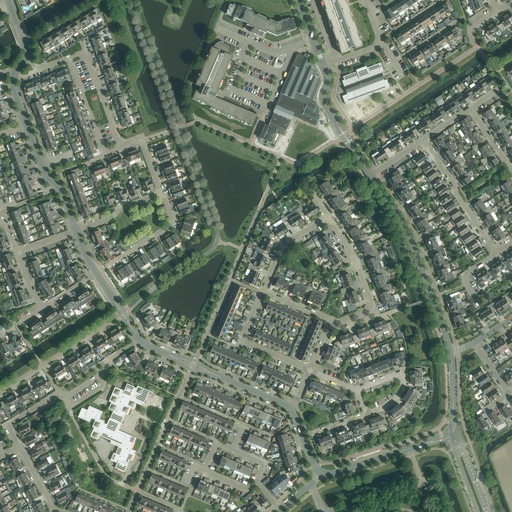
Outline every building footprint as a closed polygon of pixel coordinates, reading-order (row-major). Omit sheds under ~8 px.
[(328,21),(329,24),(329,26),(331,29),(332,29),(336,40),(336,41),(336,45),(338,48),(339,48),(341,54),(350,51),(349,48),(353,47),(354,49),(363,46),(361,40),(360,36),(358,32),(354,21),(353,17),(351,13),(347,2),(346,0),(320,0),(322,2),(321,2),(322,6),(324,10),(329,21),(328,21)] [(484,0),(471,5),(473,11),(474,11),(475,13),(478,12),(477,10),(484,7),(482,3),(484,2),(484,0)] [(398,3),(403,11),(408,8),(403,1),(398,3)] [(441,7),(445,14),(450,11),(451,12),(452,12),(453,11),(453,10),(453,9),(448,2),(441,7)] [(394,6),(399,14),(403,11),(398,3),(394,6)] [(234,17),(246,23),(247,23),(246,25),(248,26),(247,29),(251,30),(250,32),(262,38),(264,33),(266,34),(266,32),(276,36),(297,28),(293,18),(285,21),(284,20),(280,21),(281,23),(277,24),(272,22),(273,21),(269,19),(269,21),(253,14),(254,13),(238,6),(237,7),(230,4),(225,14),(234,18),(234,17)] [(389,9),(395,19),(396,19),(394,16),(399,14),(394,6),(389,9)] [(436,10),(441,17),(445,14),(441,7),(436,10)] [(90,11),(96,21),(101,18),(96,9),(93,11),(92,10),(90,11)] [(389,9),(384,12),(388,18),(387,19),(389,23),(391,21),(391,22),(395,19),(389,9)] [(432,13),(436,20),(441,17),(436,10),(432,13)] [(87,15),(92,24),(96,21),(90,11),(89,12),(89,13),(87,15)] [(427,16),(432,23),(436,20),(432,13),(427,16)] [(81,17),(87,27),(92,24),(87,15),(84,17),(83,15),(81,17)] [(423,18),(427,26),(432,23),(427,16),(423,18)] [(501,25),(504,30),(507,29),(506,27),(511,24),(506,16),(504,18),(503,17),(500,19),(503,24),(501,25)] [(77,21),(82,29),(87,27),(81,17),(79,18),(80,19),(77,21)] [(418,21),(420,24),(423,29),(427,26),(423,18),(418,21)] [(72,22),(78,32),(82,29),(77,21),(75,22),(74,21),(72,22)] [(423,29),(420,24),(418,21),(413,24),(418,32),(423,29)] [(70,23),(71,25),(68,26),(73,35),(78,32),(72,22),(70,23)] [(491,26),(495,34),(500,30),(502,32),(504,30),(501,25),(499,27),(495,22),(492,24),(493,25),(491,26)] [(409,27),(414,35),(418,32),(413,24),(409,27)] [(63,28),(68,38),(73,35),(68,26),(65,28),(64,27),(63,28)] [(495,34),(491,26),(489,27),(488,27),(485,29),(488,34),(486,35),(490,41),(492,39),(491,37),(495,34)] [(404,30),(409,38),(414,35),(409,27),(404,30)] [(450,32),(454,39),(459,36),(460,37),(461,37),(462,36),(462,35),(462,34),(457,27),(450,32)] [(59,32),(64,40),(68,38),(63,28),(61,29),(61,30),(59,32)] [(400,33),(405,41),(409,38),(404,30),(400,33)] [(53,33),(59,43),(64,40),(59,32),(56,33),(55,32),(53,33)] [(448,39),(450,42),(454,39),(450,32),(442,37),(445,40),(448,39)] [(49,37),(55,46),(59,43),(53,33),(51,34),(52,36),(49,37)] [(405,41),(400,33),(392,38),(397,46),(397,45),(398,46),(399,46),(400,46),(400,45),(400,44),(405,41)] [(93,47),(102,43),(100,36),(90,39),(93,47)] [(44,39),(50,49),(55,46),(49,37),(47,39),(46,38),(44,39)] [(438,40),(443,47),(447,44),(448,45),(449,45),(449,44),(450,44),(450,43),(450,42),(448,39),(445,40),(442,37),(438,40)] [(50,49),(44,39),(42,40),(43,41),(40,43),(45,52),(50,49)] [(433,48),(435,52),(436,52),(437,52),(438,52),(438,51),(438,50),(443,47),(438,40),(433,42),(436,46),(433,48)] [(195,85),(200,87),(198,91),(196,90),(192,99),(198,101),(198,102),(201,104),(205,105),(211,107),(210,109),(213,110),(217,113),(221,114),(221,113),(227,116),(230,119),(235,120),(235,119),(241,122),(244,125),(248,125),(252,127),(256,116),(257,116),(258,114),(256,113),(256,115),(215,97),(233,56),(228,54),(228,53),(229,53),(229,52),(229,51),(229,50),(228,49),(228,48),(229,47),(228,46),(227,45),(226,45),(226,44),(225,44),(224,44),(223,43),(223,42),(221,42),(220,42),(219,42),(218,43),(217,43),(216,44),(215,45),(215,46),(214,47),(213,48),(211,47),(209,53),(209,52),(206,56),(205,60),(206,60),(201,71),(198,75),(197,79),(198,79),(195,85)] [(426,47),(431,55),(435,52),(433,48),(436,46),(433,42),(426,47)] [(102,43),(93,47),(96,54),(105,50),(102,43)] [(424,54),(426,58),(431,55),(426,47),(419,52),(421,56),(424,54)] [(105,50),(96,54),(99,61),(108,58),(105,50)] [(414,55),(419,62),(423,59),(424,60),(425,60),(426,60),(426,59),(427,58),(426,58),(424,54),(421,56),(419,52),(414,55)] [(274,113),(271,119),(288,127),(292,116),(296,118),(312,125),(315,126),(316,124),(317,123),(320,116),(318,115),(320,112),(316,101),(313,100),(314,99),(321,82),(321,81),(320,79),(316,69),(314,68),(308,66),(311,59),(304,56),(299,54),(296,55),(280,93),(281,94),(282,94),(277,106),(274,113)] [(419,62),(414,55),(407,60),(411,67),(412,67),(412,68),(413,68),(414,67),(415,67),(415,66),(414,65),(419,62)] [(108,58),(99,61),(101,69),(110,65),(110,64),(108,58)] [(345,105),(366,97),(390,88),(386,80),(384,81),(381,72),(383,71),(380,63),(367,68),(366,66),(356,70),(356,72),(343,77),(344,80),(342,81),(347,95),(342,96),(345,105)] [(110,65),(101,69),(104,76),(113,72),(110,65)] [(59,71),(63,80),(70,78),(67,69),(59,71)] [(52,74),(55,83),(58,82),(59,84),(64,83),(63,80),(59,71),(52,74)] [(104,76),(107,83),(116,80),(117,79),(118,78),(116,73),(115,72),(113,73),(113,72),(104,76)] [(45,77),(48,86),(55,83),(52,74),(45,77)] [(482,81),(486,87),(488,85),(489,87),(494,84),(489,76),(482,81)] [(37,79),(41,88),(48,86),(45,77),(37,79)] [(30,82),(33,91),(41,88),(37,79),(30,82)] [(107,83),(110,91),(119,87),(116,80),(107,83)] [(475,86),(480,93),(485,90),(484,89),(486,87),(482,81),(475,86)] [(33,91),(30,82),(23,85),(26,94),(33,91)] [(480,93),(475,86),(468,90),(472,96),(474,95),(475,96),(480,93)] [(110,91),(112,98),(121,95),(119,87),(110,91)] [(74,92),(73,89),(63,92),(64,95),(65,95),(67,100),(76,97),(74,91),(74,92)] [(461,95),(466,102),(471,99),(470,98),(472,96),(468,90),(461,95)] [(112,98),(115,105),(124,102),(126,101),(125,97),(124,97),(122,97),(121,95),(112,98)] [(454,100),(458,106),(460,104),(461,106),(466,102),(461,95),(454,100)] [(76,97),(67,100),(69,105),(78,102),(76,97)] [(447,105),(452,112),(457,109),(456,107),(458,106),(454,100),(447,105)] [(33,110),(42,106),(40,101),(31,104),(33,110)] [(78,102),(69,105),(71,110),(80,107),(78,102)] [(115,105),(118,112),(127,109),(124,102),(115,105)] [(440,109),(444,115),(446,114),(447,115),(452,112),(447,105),(440,109)] [(42,106),(33,110),(35,115),(44,111),(42,106)] [(80,107),(71,110),(73,115),(82,112),(80,107)] [(120,120),(129,117),(127,109),(118,112),(120,120)] [(433,114),(438,121),(443,118),(442,117),(444,115),(440,109),(433,114)] [(490,109),(483,114),(486,118),(487,117),(489,120),(495,116),(496,116),(494,113),(493,113),(491,110),(490,109)] [(9,118),(6,111),(0,113),(0,121),(0,122),(0,121),(0,125),(9,122),(7,119),(9,118)] [(44,111),(35,115),(37,120),(46,116),(44,111)] [(82,112),(73,115),(75,120),(84,117),(82,112)] [(438,121),(433,114),(426,119),(430,125),(432,123),(433,124),(438,121)] [(46,116),(37,120),(39,125),(48,121),(46,116)] [(495,116),(489,120),(490,122),(489,123),(492,128),(501,122),(499,123),(496,119),(495,116)] [(84,117),(75,120),(76,125),(85,122),(84,117)] [(129,117),(120,120),(123,127),(132,124),(129,117)] [(463,127),(471,122),(468,117),(460,122),(463,127)] [(271,119),(268,126),(278,130),(278,131),(285,133),(288,127),(271,119)] [(419,123),(424,131),(429,127),(428,126),(430,125),(426,119),(419,123)] [(48,121),(39,125),(40,130),(50,126),(48,121)] [(85,122),(76,125),(78,130),(87,127),(85,122)] [(471,122),(463,127),(465,131),(462,133),(464,136),(469,133),(468,130),(474,126),(471,122)] [(501,122),(492,128),(495,133),(497,132),(498,134),(504,130),(505,130),(503,127),(502,127),(500,124),(501,123),(501,122)] [(412,128),(416,134),(419,132),(419,134),(424,131),(419,123),(412,128)] [(273,144),(278,131),(278,130),(268,126),(265,124),(259,138),(273,144)] [(50,126),(40,130),(42,135),(51,132),(50,126)] [(87,127),(78,130),(80,136),(89,132),(87,127)] [(405,133),(410,140),(415,137),(414,135),(416,134),(412,128),(405,133)] [(504,130),(498,134),(500,136),(498,137),(502,142),(509,137),(510,136),(508,136),(506,133),(504,130)] [(465,140),(467,138),(470,142),(472,141),(480,135),(477,131),(471,135),(469,133),(464,136),(463,137),(465,140)] [(51,132),(42,135),(44,140),(53,137),(51,132)] [(89,132),(80,136),(82,141),(91,137),(89,132)] [(398,137),(402,143),(405,142),(406,143),(410,140),(405,133),(398,137)] [(435,145),(443,140),(442,137),(445,135),(444,133),(432,141),(435,145)] [(473,150),(479,146),(477,144),(483,140),(480,135),(472,141),(474,145),(471,147),(473,150)] [(53,137),(44,140),(46,145),(55,142),(53,137)] [(91,137),(82,141),(84,146),(93,142),(91,137)] [(391,142),(396,149),(401,146),(400,145),(402,143),(398,137),(391,142)] [(506,146),(508,148),(511,145),(511,141),(509,137),(502,142),(505,147),(506,146)] [(443,140),(435,145),(439,150),(445,146),(446,148),(453,144),(451,141),(446,144),(443,140)] [(8,151),(20,147),(19,144),(15,145),(14,142),(6,145),(8,151)] [(55,142),(46,145),(48,150),(57,147),(55,142)] [(93,142),(84,146),(86,151),(95,147),(93,142)] [(384,147),(388,153),(391,151),(392,152),(396,149),(391,142),(384,147)] [(441,155),(445,159),(453,154),(451,151),(456,148),(453,143),(453,144),(446,148),(447,150),(441,155)] [(165,145),(156,148),(158,152),(155,153),(156,156),(168,152),(165,145)] [(479,146),(473,150),(475,153),(478,151),(481,155),(489,149),(486,145),(480,149),(479,146)] [(8,151),(11,157),(19,154),(17,151),(21,150),(20,147),(8,151)] [(87,156),(88,159),(94,157),(93,154),(97,153),(95,147),(86,151),(84,152),(85,156),(88,155),(88,156),(87,156)] [(377,151),(382,159),(387,156),(386,154),(388,153),(384,147),(377,151)] [(131,152),(134,160),(140,158),(141,161),(144,160),(142,154),(139,155),(137,149),(131,152)] [(489,149),(481,155),(484,158),(480,161),(482,164),(488,160),(486,158),(492,154),(489,149)] [(382,159),(377,151),(370,156),(374,162),(377,160),(378,162),(382,159)] [(125,160),(127,167),(130,166),(129,163),(134,160),(131,152),(125,154),(127,159),(125,160)] [(168,152),(156,156),(157,159),(160,158),(161,162),(171,159),(168,152)] [(418,168),(424,164),(422,161),(427,158),(423,153),(415,159),(417,162),(415,163),(418,168)] [(11,157),(15,169),(23,166),(22,163),(26,161),(24,156),(20,157),(19,154),(11,157)] [(453,154),(445,159),(448,164),(454,160),(455,162),(461,158),(460,158),(463,157),(461,154),(455,158),(453,154)] [(114,158),(117,167),(120,166),(122,169),(127,167),(125,160),(122,161),(120,156),(114,158)] [(108,166),(108,168),(109,168),(110,173),(113,172),(112,169),(117,167),(114,158),(109,160),(111,165),(108,166)] [(461,158),(455,162),(457,164),(451,168),(454,173),(462,167),(459,164),(463,161),(461,158)] [(488,160),(482,164),(484,167),(486,166),(488,170),(498,163),(495,158),(489,162),(488,160)] [(162,174),(175,170),(172,163),(163,166),(164,170),(161,171),(162,174)] [(425,166),(424,164),(418,168),(421,172),(423,171),(425,174),(429,171),(433,168),(430,163),(425,166)] [(98,166),(101,175),(107,173),(108,176),(111,175),(110,173),(109,168),(108,168),(106,169),(104,164),(98,166)] [(24,169),(23,166),(15,169),(17,175),(29,170),(28,168),(24,169)] [(92,168),(94,172),(94,173),(92,175),(94,181),(97,180),(96,177),(101,175),(98,166),(92,168)] [(462,167),(454,173),(457,178),(463,174),(464,176),(470,172),(468,170),(468,169),(464,171),(462,167)] [(69,181),(78,178),(77,175),(81,174),(78,168),(70,172),(71,172),(72,174),(67,176),(69,181)] [(19,181),(27,178),(26,175),(30,173),(29,170),(17,175),(19,181)] [(175,170),(162,174),(164,177),(166,176),(168,180),(177,177),(175,170)] [(391,185),(399,180),(397,176),(400,174),(398,170),(393,174),(394,176),(388,180),(391,185)] [(423,175),(426,180),(428,182),(430,181),(434,179),(438,176),(435,170),(430,173),(429,171),(425,174),(423,175)] [(470,172),(464,176),(466,178),(460,182),(463,187),(471,181),(468,177),(472,175),(470,172)] [(322,191),(331,186),(328,181),(330,179),(329,176),(323,180),(324,183),(319,186),(322,191)] [(27,178),(19,181),(22,187),(33,182),(32,179),(29,181),(27,178)] [(78,178),(69,181),(71,186),(80,183),(78,178)] [(433,186),(435,188),(435,189),(439,186),(443,183),(440,178),(435,181),(434,179),(430,181),(428,182),(431,187),(433,186)] [(150,188),(153,187),(150,179),(147,180),(148,181),(141,184),(145,192),(151,190),(150,188)] [(399,180),(391,185),(394,189),(400,185),(402,188),(407,184),(405,181),(402,183),(399,180)] [(169,192),(181,188),(179,181),(169,184),(171,188),(168,189),(169,192)] [(503,191),(511,186),(508,181),(502,185),(500,183),(495,187),(497,190),(500,188),(503,191)] [(20,188),(22,193),(32,190),(31,186),(34,185),(33,182),(22,187),(20,188)] [(397,194),(400,199),(411,192),(409,188),(413,185),(411,182),(407,184),(402,188),(403,190),(397,194)] [(80,183),(71,186),(73,191),(82,188),(80,183)] [(435,189),(435,188),(433,190),(436,195),(438,193),(440,196),(442,195),(448,191),(445,185),(440,188),(439,186),(435,189)] [(138,193),(141,191),(138,186),(136,187),(135,186),(129,188),(132,197),(139,195),(138,193)] [(331,186),(322,191),(325,196),(331,193),(333,195),(339,191),(337,189),(334,191),(331,186)] [(511,187),(511,186),(503,191),(505,195),(502,197),(504,200),(509,197),(508,195),(511,191),(511,187)] [(82,188),(73,191),(75,196),(84,193),(82,188)] [(181,188),(169,192),(170,195),(173,194),(175,198),(184,195),(181,188)] [(24,200),(26,199),(38,194),(37,191),(33,193),(32,190),(22,193),(21,193),(24,200)] [(125,197),(128,196),(126,191),(123,192),(122,191),(116,193),(119,202),(126,199),(125,197)] [(339,191),(333,195),(334,198),(329,201),(332,206),(343,199),(340,194),(339,191)] [(411,192),(400,199),(403,203),(409,199),(411,202),(416,199),(414,195),(414,196),(411,192)] [(84,193),(75,196),(77,201),(86,198),(84,193)] [(112,202),(115,201),(112,193),(109,194),(109,195),(103,198),(106,207),(113,204),(112,202)] [(440,196),(436,199),(439,203),(441,202),(443,205),(447,202),(447,203),(451,200),(448,194),(443,197),(442,195),(440,196)] [(475,210),(484,204),(481,200),(484,198),(482,195),(477,199),(478,201),(472,205),(475,210)] [(86,198),(77,201),(78,206),(88,203),(86,198)] [(176,210),(188,205),(185,198),(181,200),(176,202),(177,206),(175,207),(176,210)] [(308,206),(313,215),(318,212),(315,206),(317,204),(314,199),(311,200),(313,203),(308,206)] [(342,210),(348,206),(347,204),(346,204),(343,199),(332,206),(335,211),(341,208),(342,210)] [(410,215),(419,209),(416,206),(419,203),(417,200),(412,204),(414,206),(407,210),(410,215)] [(41,212),(49,209),(48,206),(52,204),(50,201),(39,206),(41,212)] [(443,205),(441,206),(444,211),(446,210),(448,212),(452,210),(456,207),(453,202),(448,205),(447,203),(447,202),(443,205)] [(88,203),(78,206),(80,212),(89,208),(88,203)] [(484,204),(475,210),(479,214),(485,210),(486,212),(491,209),(489,206),(486,208),(484,204)] [(188,205),(176,210),(177,213),(180,212),(181,216),(182,218),(184,217),(184,216),(184,215),(191,212),(188,205)] [(348,206),(342,210),(344,213),(339,216),(342,221),(353,214),(349,210),(352,208),(350,205),(348,206)] [(298,208),(302,214),(305,213),(308,218),(313,215),(308,206),(303,210),(301,207),(298,208)] [(89,208),(80,212),(82,217),(91,213),(89,208)] [(298,208),(291,213),(298,225),(303,221),(300,216),(302,214),(298,208)] [(49,209),(41,212),(43,218),(55,213),(54,210),(50,212),(49,209)] [(421,218),(426,214),(424,211),(421,213),(419,209),(410,215),(414,219),(420,215),(421,218)] [(448,212),(446,214),(449,218),(451,217),(453,220),(457,217),(457,218),(461,215),(458,209),(453,212),(452,210),(448,212)] [(491,209),(486,212),(488,215),(482,219),(485,223),(493,218),(490,214),(493,212),(491,209)] [(11,217),(12,219),(21,215),(19,210),(11,213),(12,216),(11,217)] [(55,213),(43,218),(45,223),(53,220),(52,217),(56,216),(55,213)] [(283,218),(287,224),(290,222),(293,228),(298,225),(291,213),(286,216),(283,218)] [(353,214),(342,221),(345,226),(350,223),(352,225),(358,222),(356,219),(353,221),(350,216),(353,215),(353,214)] [(426,214),(421,218),(423,220),(417,224),(420,229),(428,223),(425,220),(429,217),(426,214)] [(14,220),(15,224),(23,221),(21,215),(12,219),(12,221),(14,220)] [(453,220),(451,221),(454,226),(456,224),(458,227),(460,226),(466,222),(463,217),(458,220),(457,218),(457,217),(453,220)] [(278,226),(283,234),(288,231),(285,226),(287,224),(283,218),(281,220),(283,223),(278,226)] [(493,218),(485,223),(488,228),(494,224),(495,226),(501,223),(499,220),(495,222),(493,218)] [(180,225),(192,229),(194,222),(185,219),(184,223),(181,222),(180,225)] [(53,220),(45,223),(48,229),(59,225),(58,222),(54,223),(53,220)] [(15,227),(16,229),(25,226),(23,221),(15,224),(16,227),(15,227)] [(358,222),(352,225),(354,228),(348,231),(352,236),(360,231),(357,226),(360,224),(358,222)] [(428,223),(420,229),(423,233),(429,229),(430,232),(436,228),(434,225),(430,227),(428,223)] [(501,223),(495,226),(497,228),(491,232),(494,237),(502,232),(499,228),(503,226),(501,223)] [(59,225),(48,229),(50,235),(58,232),(57,229),(60,228),(59,225)] [(192,229),(180,225),(179,228),(182,229),(180,233),(190,236),(192,229)] [(283,234),(278,226),(275,228),(273,225),(268,228),(272,234),(275,232),(278,238),(283,234)] [(19,234),(27,231),(25,226),(16,229),(16,231),(18,231),(19,234)] [(459,233),(461,236),(465,234),(467,232),(469,231),(466,226),(461,228),(460,226),(458,227),(454,230),(457,235),(459,233)] [(92,239),(101,236),(99,230),(90,234),(92,239)] [(27,231),(19,234),(20,238),(19,238),(20,240),(29,237),(27,231)] [(360,231),(352,236),(355,241),(360,238),(362,240),(368,237),(366,234),(363,236),(360,231)] [(461,236),(459,237),(464,245),(466,244),(470,241),(474,238),(471,233),(469,234),(467,232),(465,234),(461,236)] [(502,232),(494,237),(497,242),(505,236),(502,232)] [(167,235),(174,246),(181,242),(175,234),(172,236),(170,233),(167,235)] [(262,243),(271,247),(274,241),(268,239),(269,236),(262,233),(261,236),(264,238),(262,243)] [(425,240),(427,245),(440,241),(437,233),(431,235),(432,237),(425,240)] [(174,246),(167,235),(165,237),(166,239),(163,242),(168,250),(174,246)] [(321,246),(329,240),(326,235),(321,239),(319,236),(313,240),(315,243),(318,241),(321,246)] [(101,236),(92,239),(94,245),(100,243),(101,246),(107,243),(106,240),(103,242),(101,236)] [(29,237),(20,240),(20,242),(22,242),(23,245),(31,242),(29,237)] [(373,244),(370,239),(368,237),(362,240),(364,243),(358,247),(361,252),(370,246),(373,244)] [(329,240),(321,246),(324,251),(321,252),(323,255),(329,251),(327,249),(332,245),(329,240)] [(436,248),(437,251),(443,248),(440,241),(427,245),(429,251),(436,248)] [(466,248),(465,248),(464,249),(464,250),(467,253),(471,251),(475,249),(479,246),(476,241),(471,243),(470,241),(466,244),(464,245),(466,248)] [(107,243),(101,246),(103,249),(98,252),(101,257),(109,252),(106,247),(109,245),(107,243)] [(255,250),(262,253),(263,250),(269,252),(271,247),(262,243),(260,248),(256,247),(255,250)] [(151,246),(159,256),(165,252),(159,244),(156,246),(154,244),(151,246)] [(159,256),(151,246),(149,247),(150,250),(147,252),(152,261),(159,256)] [(370,246),(361,252),(365,256),(370,253),(372,255),(378,252),(376,249),(373,251),(370,246)] [(59,258),(70,254),(68,248),(66,250),(64,247),(59,249),(60,252),(57,253),(59,258)] [(443,248),(437,251),(438,253),(431,256),(433,261),(442,258),(441,253),(444,252),(443,248)] [(467,254),(469,253),(472,257),(474,256),(476,259),(484,253),(481,248),(476,251),(475,249),(471,251),(467,253),(467,254)] [(255,259),(264,263),(266,258),(261,255),(262,253),(255,250),(254,253),(257,254),(255,259)] [(330,261),(331,261),(339,255),(336,250),(330,254),(329,251),(323,255),(321,256),(323,259),(325,260),(326,260),(326,259),(328,258),(330,261)] [(6,252),(0,253),(0,254),(3,262),(12,259),(10,253),(7,255),(6,252)] [(109,252),(101,257),(105,262),(112,257),(113,257),(109,252)] [(378,252),(372,255),(373,258),(367,261),(369,266),(381,261),(378,252)] [(62,268),(65,267),(71,264),(70,261),(73,260),(70,254),(59,258),(62,268)] [(136,256),(143,267),(149,263),(143,254),(140,257),(138,254),(136,256)] [(342,260),(339,255),(331,261),(334,266),(331,267),(333,270),(338,266),(337,264),(342,260)] [(143,267),(136,256),(133,258),(134,260),(131,263),(136,271),(143,267)] [(442,264),(443,266),(449,264),(448,261),(444,262),(442,258),(433,261),(435,266),(439,265),(442,264)] [(12,259),(3,262),(6,271),(12,269),(11,266),(14,265),(12,259)] [(264,263),(255,259),(253,265),(249,263),(248,263),(247,266),(248,266),(255,269),(256,266),(262,269),(264,263)] [(30,269),(39,265),(37,260),(28,263),(30,269)] [(496,263),(501,271),(505,269),(506,271),(507,271),(508,270),(508,271),(511,269),(507,264),(505,266),(501,260),(496,263)] [(385,270),(381,261),(369,266),(371,272),(377,269),(378,272),(385,270)] [(493,274),(496,279),(499,277),(497,274),(501,271),(496,263),(491,266),(495,272),(493,274)] [(71,275),(72,274),(79,270),(75,265),(73,267),(71,264),(65,267),(71,275)] [(439,277),(446,274),(448,273),(447,269),(450,268),(449,264),(443,266),(444,269),(437,271),(439,277)] [(39,265),(30,269),(32,274),(41,270),(39,265)] [(120,266),(125,274),(127,277),(133,273),(127,265),(124,267),(122,265),(120,266)] [(127,277),(125,274),(120,266),(117,268),(119,271),(115,273),(120,281),(127,277)] [(250,271),(248,276),(257,280),(259,274),(253,272),(255,269),(248,266),(247,269),(250,271)] [(481,272),(482,274),(487,281),(490,279),(492,282),(496,279),(493,274),(490,275),(486,269),(481,272)] [(41,270),(32,274),(34,279),(43,276),(41,270)] [(72,274),(71,275),(76,283),(81,279),(79,277),(82,275),(79,270),(72,274)] [(375,283),(384,279),(382,274),(386,273),(385,270),(378,272),(379,275),(373,277),(375,283)] [(7,283),(19,278),(17,273),(14,274),(13,271),(4,274),(7,283)] [(487,281),(482,274),(481,272),(476,276),(480,282),(478,283),(482,289),(486,286),(484,283),(487,281)] [(280,289),(284,279),(279,277),(280,274),(277,273),(274,279),(277,280),(275,286),(280,289)] [(341,283),(351,279),(349,274),(342,276),(341,273),(335,276),(336,279),(339,277),(341,283)] [(446,274),(439,277),(441,282),(445,280),(446,283),(449,282),(455,280),(453,276),(450,278),(448,273),(446,274)] [(257,280),(248,276),(246,281),(242,280),(241,283),(248,286),(249,283),(255,285),(257,280)] [(284,279),(280,289),(285,291),(288,285),(291,286),(294,280),(291,278),(290,279),(285,277),(284,279)] [(7,283),(10,291),(19,288),(18,285),(21,284),(19,278),(7,283)] [(40,289),(48,284),(45,279),(37,285),(40,289)] [(351,279),(341,283),(343,288),(340,289),(341,292),(348,290),(347,287),(353,285),(351,279)] [(384,279),(375,283),(377,288),(383,286),(384,289),(391,287),(390,284),(386,285),(384,279)] [(291,293),(297,296),(300,287),(295,284),(297,281),(294,280),(291,286),(294,287),(291,293)] [(48,284),(40,289),(43,294),(51,289),(48,284)] [(300,287),(297,296),(302,298),(305,292),(307,293),(310,287),(307,286),(302,284),(300,287)] [(232,290),(241,294),(243,288),(235,285),(232,290)] [(310,287),(307,293),(310,295),(308,300),(313,303),(318,291),(313,289),(313,288),(310,287)] [(391,287),(384,289),(385,292),(379,294),(381,300),(391,296),(389,291),(392,290),(391,287)] [(10,291),(13,299),(25,295),(23,289),(20,290),(19,288),(10,291)] [(81,291),(88,302),(95,297),(90,289),(87,291),(86,288),(81,291)] [(51,289),(43,294),(46,298),(54,293),(51,289)] [(230,295),(238,299),(241,294),(232,290),(230,295)] [(348,290),(341,292),(342,295),(345,294),(347,300),(357,296),(355,291),(349,293),(348,290)] [(75,299),(80,307),(88,302),(81,291),(76,295),(78,297),(75,299)] [(323,294),(318,291),(313,303),(318,305),(321,299),(324,300),(327,294),(324,293),(323,294)] [(448,307),(461,302),(458,294),(452,297),(453,299),(447,302),(448,307)] [(500,301),(505,309),(510,306),(508,302),(510,300),(506,294),(501,297),(503,299),(500,301)] [(27,300),(25,295),(13,299),(16,308),(25,304),(24,301),(27,300)] [(228,300),(236,304),(238,299),(230,295),(228,300)] [(357,296),(347,300),(350,305),(346,306),(347,309),(354,307),(353,304),(359,302),(357,296)] [(381,300),(383,305),(389,303),(391,309),(402,305),(400,302),(397,303),(396,300),(392,301),(391,296),(381,300)] [(66,301),(73,312),(80,307),(75,299),(73,300),(71,298),(66,301)] [(226,305),(234,308),(236,304),(228,300),(226,305)] [(73,312),(66,301),(61,304),(63,307),(60,309),(65,317),(73,312)] [(270,312),(274,303),(269,301),(265,310),(270,312)] [(491,304),(495,310),(497,309),(500,313),(505,309),(500,301),(497,303),(495,301),(491,304)] [(463,307),(462,305),(461,302),(448,307),(450,312),(457,310),(458,312),(464,310),(463,307)] [(274,303),(270,312),(275,314),(279,306),(274,303)] [(485,311),(490,319),(496,316),(493,312),(495,310),(491,304),(486,307),(488,309),(485,311)] [(224,310),(232,313),(234,308),(226,305),(224,310)] [(279,306),(275,314),(280,316),(284,308),(279,306)] [(284,308),(280,316),(285,318),(289,310),(284,308)] [(49,312),(56,323),(63,318),(58,310),(56,312),(54,309),(49,312)] [(145,325),(153,319),(152,317),(154,315),(151,310),(145,314),(146,317),(141,320),(145,325)] [(222,315),(230,318),(232,313),(224,310),(222,315)] [(289,310),(285,318),(290,320),(294,312),(289,310)] [(464,310),(458,312),(459,315),(452,318),(454,323),(463,319),(462,315),(465,314),(464,310)] [(490,319),(485,311),(482,313),(480,311),(476,314),(480,320),(482,319),(485,323),(490,319)] [(43,320),(48,328),(56,323),(49,312),(44,315),(46,318),(43,320)] [(294,312),(290,320),(295,322),(299,314),(294,312)] [(299,314),(295,322),(300,325),(304,316),(299,314)] [(220,320),(228,323),(230,318),(222,315),(220,320)] [(34,322),(41,332),(48,328),(43,320),(41,321),(39,319),(34,322)] [(153,319),(145,325),(148,329),(152,326),(155,330),(160,325),(157,320),(155,321),(153,319)] [(312,324),(320,328),(323,322),(314,319),(312,324)] [(463,319),(454,323),(456,328),(463,325),(464,328),(470,326),(469,322),(465,324),(463,319)] [(228,323),(220,320),(217,325),(226,328),(228,323)] [(379,322),(383,333),(392,330),(389,324),(387,325),(385,320),(379,322)] [(41,332),(34,322),(29,325),(31,328),(28,329),(33,337),(41,332)] [(372,330),(375,336),(383,333),(379,322),(373,324),(375,329),(372,330)] [(312,324),(310,329),(318,333),(320,328),(312,324)] [(157,338),(163,340),(167,330),(164,329),(165,327),(160,325),(155,330),(160,332),(157,338)] [(217,325),(215,330),(224,333),(226,328),(217,325)] [(362,329),(365,337),(371,335),(371,337),(375,336),(372,330),(370,331),(368,326),(362,329)] [(112,330),(118,338),(122,335),(123,337),(126,335),(123,330),(120,332),(117,327),(112,330)] [(167,330),(163,340),(168,342),(170,337),(173,338),(175,331),(170,329),(169,331),(167,330)] [(308,334),(316,338),(318,333),(310,329),(308,334)] [(355,336),(357,342),(361,341),(360,339),(365,337),(362,329),(356,331),(358,335),(355,336)] [(109,339),(112,344),(114,343),(113,341),(118,338),(112,330),(108,333),(111,338),(109,339)] [(224,333),(215,330),(213,335),(221,339),(224,333)] [(258,340),(262,332),(256,330),(253,338),(258,340)] [(175,331),(173,338),(175,339),(173,344),(178,346),(182,337),(180,336),(181,334),(175,331)] [(262,332),(258,340),(263,342),(267,334),(262,332)] [(345,335),(349,346),(357,342),(355,336),(352,337),(351,333),(345,335)] [(267,334),(263,342),(268,345),(271,336),(267,334)] [(306,339),(314,342),(316,338),(308,334),(306,339)] [(336,344),(340,349),(349,346),(345,335),(339,337),(341,342),(336,344)] [(15,348),(23,343),(20,338),(18,340),(16,336),(10,339),(15,348)] [(98,339),(104,347),(108,344),(109,346),(112,344),(109,339),(106,341),(103,336),(98,339)] [(182,337),(178,346),(183,349),(185,343),(188,345),(191,338),(185,336),(184,338),(182,337)] [(271,336),(268,345),(273,347),(276,338),(271,336)] [(276,338),(273,347),(278,349),(281,341),(276,338)] [(95,349),(98,354),(100,352),(99,350),(104,347),(98,339),(94,342),(97,347),(95,349)] [(304,344),(312,347),(314,342),(306,339),(304,344)] [(498,342),(504,351),(509,348),(510,349),(511,347),(511,346),(509,341),(506,343),(503,339),(498,342)] [(281,341),(278,349),(283,351),(286,343),(281,341)] [(0,347),(4,354),(12,349),(9,344),(7,346),(5,342),(0,344),(0,347)] [(504,351),(498,342),(493,346),(496,350),(493,352),(497,357),(500,355),(499,354),(504,351)] [(286,343),(283,351),(288,353),(292,345),(286,343)] [(301,349),(310,352),(312,347),(304,344),(301,349)] [(326,353),(337,357),(340,349),(336,344),(333,349),(329,347),(326,353)] [(84,348),(90,356),(94,353),(95,355),(98,354),(95,349),(92,350),(89,345),(84,348)] [(215,355),(219,347),(213,345),(210,353),(215,355)] [(220,357),(223,349),(219,347),(215,355),(220,357)] [(81,358),(84,363),(86,361),(85,359),(90,356),(84,348),(80,351),(83,356),(81,358)] [(223,349),(220,357),(225,359),(228,351),(223,349)] [(299,354),(308,357),(310,352),(301,349),(299,354)] [(125,358),(125,359),(128,363),(127,363),(127,364),(138,357),(135,352),(132,354),(130,351),(121,356),(124,359),(125,358)] [(228,351),(225,359),(230,361),(233,353),(228,351)] [(397,363),(402,361),(402,359),(406,357),(405,354),(404,351),(394,355),(395,357),(397,363)] [(233,353),(230,361),(235,364),(238,355),(233,353)] [(337,357),(326,353),(324,358),(328,360),(327,363),(333,366),(337,357)] [(70,357),(76,365),(80,363),(81,364),(84,363),(81,358),(78,359),(75,354),(70,357)] [(308,357),(299,354),(297,359),(305,363),(308,357)] [(238,355),(235,364),(240,366),(243,357),(238,355)] [(67,367),(70,372),(72,370),(71,368),(76,365),(70,357),(66,360),(69,365),(67,367)] [(141,361),(138,357),(127,364),(130,368),(133,367),(134,368),(141,371),(143,365),(140,364),(139,363),(141,361)] [(243,357),(240,366),(245,368),(248,360),(243,357)] [(395,357),(390,358),(393,367),(398,365),(397,363),(395,357)] [(388,369),(393,367),(390,358),(385,360),(388,369)] [(248,360),(245,368),(250,370),(253,362),(248,360)] [(383,371),(388,369),(385,360),(380,362),(383,371)] [(143,365),(141,371),(143,372),(144,370),(149,372),(153,363),(148,361),(146,367),(143,365)] [(253,362),(250,370),(255,372),(258,364),(253,362)] [(378,372),(383,371),(380,362),(375,364),(378,372)] [(70,372),(67,367),(64,368),(61,363),(56,366),(62,375),(66,372),(67,373),(70,372)] [(153,363),(149,372),(154,375),(153,376),(156,378),(158,372),(156,371),(158,366),(153,363)] [(375,364),(370,366),(373,374),(378,372),(375,364)] [(62,375),(56,366),(52,369),(55,374),(53,376),(56,381),(59,379),(57,377),(62,375)] [(265,376),(268,368),(263,366),(260,374),(265,376)] [(368,376),(373,374),(370,366),(364,368),(368,376)] [(160,377),(165,379),(168,370),(163,368),(161,373),(158,372),(156,378),(159,379),(160,377)] [(265,376),(270,379),(273,370),(268,368),(265,376)] [(362,378),(368,376),(364,368),(359,370),(362,378)] [(410,378),(422,377),(421,368),(415,368),(415,371),(410,371),(410,378)] [(475,383),(478,380),(480,379),(478,377),(484,373),(481,368),(472,374),(474,376),(473,377),(474,379),(473,380),(475,383)] [(168,370),(165,379),(169,381),(169,383),(172,384),(174,379),(171,378),(174,372),(168,370)] [(270,379),(275,381),(278,372),(273,370),(270,379)] [(351,380),(357,378),(354,372),(354,370),(346,373),(348,379),(351,378),(351,380)] [(357,380),(362,378),(359,370),(354,372),(357,378),(357,380)] [(280,383),(283,375),(278,372),(275,381),(280,383)] [(283,375),(280,383),(285,385),(288,377),(283,375)] [(481,389),(482,388),(486,386),(484,384),(490,380),(486,375),(480,379),(478,380),(481,385),(479,387),(481,389)] [(288,377),(285,385),(290,387),(293,379),(288,377)] [(422,377),(410,378),(410,384),(415,384),(415,387),(422,386),(422,377)] [(39,380),(43,389),(46,387),(47,389),(52,387),(49,381),(46,383),(44,378),(39,380)] [(198,395),(202,385),(200,384),(201,381),(197,379),(195,383),(197,384),(193,393),(198,395)] [(39,380),(34,383),(36,388),(34,389),(37,395),(40,393),(39,391),(43,389),(39,380)] [(319,384),(314,381),(309,391),(315,394),(316,392),(319,384)] [(90,437),(97,440),(99,436),(111,441),(110,443),(118,447),(115,454),(113,453),(110,460),(117,463),(115,468),(125,472),(130,460),(131,461),(136,451),(131,449),(134,442),(136,438),(118,430),(125,414),(127,415),(130,408),(133,409),(136,403),(143,406),(149,391),(137,386),(136,388),(134,387),(127,383),(124,390),(115,387),(108,401),(111,402),(108,410),(113,412),(110,418),(109,418),(107,424),(104,423),(105,421),(100,419),(103,412),(89,406),(87,410),(82,408),(78,417),(90,422),(91,418),(95,420),(92,427),(94,428),(90,437)] [(202,385),(198,395),(199,393),(204,396),(208,384),(206,383),(205,386),(202,385)] [(483,399),(488,395),(490,394),(488,392),(494,388),(491,383),(486,386),(482,388),(484,391),(483,392),(484,394),(482,396),(483,399)] [(208,384),(204,396),(208,398),(212,389),(210,388),(211,385),(208,384)] [(321,394),(324,386),(319,384),(316,392),(321,394)] [(32,397),(34,396),(37,395),(34,389),(32,391),(29,386),(24,388),(29,397),(31,396),(32,397)] [(324,386),(321,394),(325,396),(329,388),(324,386)] [(212,389),(208,398),(213,400),(218,388),(216,387),(215,390),(212,389)] [(19,397),(22,403),(25,401),(24,399),(29,397),(24,388),(19,391),(22,396),(19,397)] [(218,402),(222,393),(219,392),(221,389),(218,388),(213,400),(218,402)] [(334,390),(329,388),(325,396),(324,398),(329,400),(334,390)] [(406,395),(416,400),(420,392),(415,389),(413,392),(409,389),(406,395)] [(334,390),(330,398),(335,400),(339,392),(334,390)] [(490,394),(488,395),(492,400),(500,395),(496,390),(490,394)] [(222,393),(218,402),(223,404),(228,393),(226,392),(225,394),(222,393)] [(339,392),(335,400),(341,402),(341,401),(343,403),(349,397),(344,395),(344,394),(339,392)] [(9,396),(14,405),(19,402),(20,404),(22,403),(19,397),(17,399),(14,393),(9,396)] [(228,393),(223,404),(222,406),(226,408),(227,407),(228,408),(228,406),(232,398),(229,396),(231,394),(228,393)] [(407,402),(405,406),(410,410),(412,412),(415,407),(413,405),(416,400),(406,395),(403,400),(407,402)] [(5,405),(8,411),(10,409),(9,407),(14,405),(9,396),(4,399),(7,404),(5,405)] [(232,398),(228,406),(228,408),(232,410),(233,408),(238,397),(236,396),(235,399),(232,398)] [(238,397),(233,408),(238,410),(242,402),(239,401),(241,398),(238,397)] [(349,397),(343,403),(344,405),(343,405),(345,410),(353,407),(352,402),(351,403),(349,397)] [(247,416),(251,406),(248,405),(250,402),(247,401),(246,404),(241,414),(247,416)] [(184,413),(188,404),(183,402),(179,410),(184,413)] [(188,404),(184,413),(189,415),(193,406),(188,404)] [(251,406),(247,416),(252,418),(258,404),(257,405),(255,404),(253,408),(251,406)] [(257,420),(261,411),(258,410),(260,406),(259,406),(260,404),(258,404),(252,418),(257,420)] [(394,408),(401,417),(410,410),(405,406),(402,408),(399,404),(394,408)] [(193,406),(189,415),(194,417),(198,408),(193,406)] [(511,416),(511,410),(511,409),(509,411),(505,406),(499,410),(505,418),(511,415),(511,416)] [(261,411),(257,420),(262,422),(268,408),(266,407),(265,409),(265,408),(263,412),(261,411)] [(353,407),(345,410),(347,416),(355,413),(353,407)] [(198,408),(194,417),(199,419),(203,410),(198,408)] [(267,425),(271,415),(268,414),(269,410),(270,408),(268,408),(262,422),(267,425)] [(401,417),(394,408),(389,412),(392,416),(390,417),(394,423),(401,417)] [(203,410),(199,419),(204,421),(208,412),(203,410)] [(208,412),(204,421),(209,423),(213,415),(208,412)] [(489,416),(494,424),(496,427),(502,423),(502,424),(505,422),(500,415),(498,417),(494,412),(489,416)] [(271,415),(267,425),(271,427),(277,414),(275,413),(273,416),(271,415)] [(277,414),(271,427),(277,429),(281,419),(278,418),(279,415),(277,414)] [(213,415),(209,423),(214,425),(218,417),(213,415)] [(381,416),(375,418),(379,429),(387,426),(385,420),(382,421),(381,416)] [(482,416),(477,420),(482,429),(483,429),(485,432),(493,426),(488,420),(486,422),(482,416)] [(218,417),(214,425),(219,427),(223,419),(218,417)] [(371,425),(369,426),(371,432),(379,429),(375,418),(369,420),(371,425)] [(223,419),(219,427),(224,430),(228,421),(223,419)] [(21,435),(31,430),(28,424),(29,423),(27,421),(22,423),(24,426),(18,429),(21,435)] [(228,421),(224,430),(229,432),(233,423),(228,421)] [(359,424),(363,435),(371,432),(369,426),(365,427),(364,422),(359,424)] [(354,431),(352,432),(355,438),(363,435),(359,424),(352,427),(354,431)] [(174,436),(178,428),(173,426),(169,434),(174,436)] [(178,428),(174,436),(179,439),(183,430),(178,428)] [(346,429),(342,430),(346,441),(355,438),(352,432),(348,433),(346,429)] [(183,430),(179,439),(184,441),(188,432),(183,430)] [(337,438),(336,438),(338,444),(346,441),(342,430),(335,433),(337,438)] [(39,439),(36,434),(34,431),(28,435),(30,437),(24,440),(28,447),(37,442),(37,441),(39,440),(39,439)] [(188,432),(184,441),(189,443),(193,434),(188,432)] [(251,446),(257,433),(254,432),(253,435),(250,434),(246,443),(251,446)] [(257,433),(251,446),(256,448),(260,438),(257,437),(259,434),(257,433)] [(193,434),(189,443),(194,445),(198,436),(193,434)] [(260,438),(256,448),(261,450),(266,437),(267,436),(265,435),(263,439),(260,438)] [(329,435),(326,436),(330,447),(338,444),(336,438),(331,440),(329,435)] [(198,436),(194,445),(199,447),(202,438),(198,436)] [(330,447),(326,436),(318,439),(320,444),(317,445),(319,451),(330,447)] [(266,437),(261,450),(266,452),(270,442),(267,441),(269,438),(266,437)] [(202,438),(199,447),(204,449),(208,441),(202,438)] [(281,447),(290,444),(289,441),(292,441),(291,438),(279,441),(281,447)] [(45,451),(45,450),(43,446),(43,445),(42,442),(34,446),(36,449),(30,452),(34,458),(43,453),(43,452),(45,451)] [(284,457),(292,455),(292,452),(295,451),(297,450),(296,448),(294,449),(282,452),(284,457)] [(163,462),(167,453),(162,451),(158,459),(163,462)] [(46,459),(50,456),(49,453),(41,458),(42,460),(37,463),(40,469),(49,464),(46,459)] [(167,453),(163,462),(168,464),(172,455),(167,453)] [(223,468),(229,455),(227,454),(225,457),(222,456),(218,466),(223,468)] [(172,455),(168,464),(173,466),(177,457),(172,455)] [(229,455),(223,468),(228,470),(233,461),(230,459),(231,456),(229,455)] [(177,457),(173,466),(178,468),(182,459),(177,457)] [(10,465),(11,467),(20,463),(17,458),(11,461),(10,458),(5,461),(6,464),(5,464),(6,467),(10,465)] [(233,461),(228,470),(233,472),(239,459),(237,458),(235,462),(233,461)] [(182,459),(178,468),(183,470),(187,462),(182,459)] [(239,459),(233,472),(238,475),(242,465),(240,464),(241,460),(239,459)] [(297,459),(285,462),(286,467),(295,465),(295,462),(297,461),(297,459)] [(13,476),(18,473),(17,471),(23,467),(20,463),(11,467),(14,472),(11,473),(13,476)] [(238,475),(243,477),(249,464),(247,463),(245,466),(242,465),(238,475)] [(249,464),(243,477),(248,479),(253,469),(250,468),(251,465),(249,464)] [(46,481),(55,476),(59,474),(57,469),(55,465),(47,469),(48,472),(43,475),(46,481)] [(13,476),(14,479),(15,481),(18,479),(19,482),(28,477),(25,472),(19,476),(18,473),(13,476)] [(153,485),(157,476),(152,474),(148,483),(153,485)] [(285,475),(282,477),(277,480),(285,490),(287,488),(285,486),(288,484),(286,483),(290,480),(285,475)] [(58,481),(62,479),(61,476),(53,481),(54,483),(49,486),(52,492),(62,487),(58,481)] [(157,476),(153,485),(158,487),(162,479),(157,476)] [(28,477),(19,482),(22,487),(19,488),(21,491),(26,488),(25,485),(31,482),(28,477)] [(201,492),(207,479),(205,478),(203,481),(200,480),(196,490),(201,492)] [(162,479),(158,487),(163,489),(167,481),(162,479)] [(207,479),(201,492),(206,494),(211,484),(208,483),(209,480),(207,479)] [(273,484),(279,491),(281,489),(283,492),(285,490),(277,480),(273,484)] [(167,481),(163,489),(168,491),(172,483),(167,481)] [(211,484),(206,494),(211,496),(217,483),(215,482),(213,485),(211,484)] [(172,483),(168,491),(173,494),(177,485),(172,483)] [(217,483),(211,496),(216,498),(220,489),(218,487),(219,484),(217,483)] [(279,491),(273,484),(269,488),(275,495),(277,497),(279,495),(277,493),(279,491)] [(177,485),(173,494),(178,496),(182,487),(177,485)] [(221,500),(227,487),(225,486),(223,490),(220,489),(216,498),(221,500)] [(26,488),(21,491),(22,493),(24,498),(27,496),(27,497),(36,492),(33,487),(27,490),(26,488)] [(182,487),(178,496),(183,498),(187,489),(182,487)] [(227,487),(221,500),(226,503),(231,493),(228,492),(229,488),(227,487)] [(67,492),(65,489),(60,491),(61,494),(56,497),(59,503),(69,498),(65,492),(67,492)] [(36,492),(27,497),(30,501),(27,503),(29,506),(34,503),(33,500),(39,497),(36,492)] [(80,504),(83,495),(78,493),(74,502),(80,504)] [(83,495),(80,504),(85,506),(88,497),(83,495)] [(254,500),(258,504),(260,502),(264,507),(269,504),(262,496),(260,498),(258,496),(254,500)] [(88,497),(85,506),(90,508),(93,499),(88,497)] [(143,508),(147,499),(142,497),(138,506),(143,508)] [(93,499),(90,508),(95,510),(98,501),(93,499)] [(147,499),(143,508),(148,510),(152,501),(147,499)] [(249,507),(253,511),(258,511),(260,511),(255,506),(258,504),(254,500),(249,503),(251,505),(249,507)] [(98,501),(95,510),(98,511),(99,511),(103,504),(98,501)] [(152,501),(148,510),(152,511),(153,511),(157,504),(152,501)] [(34,503),(29,506),(30,508),(33,507),(35,511),(44,507),(41,502),(35,505),(34,503)]
